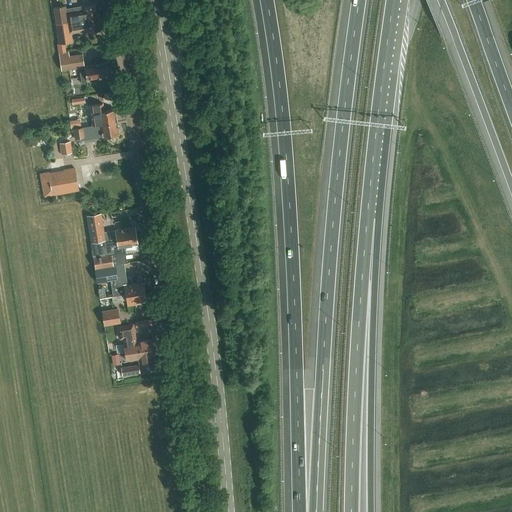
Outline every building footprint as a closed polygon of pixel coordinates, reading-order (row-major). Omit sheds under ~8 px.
[(83,10),(66,13),(68,21),(100,16),(99,11),(100,10),(99,6),(98,6),(98,4),(83,6),(83,10)] [(56,23),(68,21),(66,13),(65,5),(54,7),(56,23)] [(58,53),(68,51),(66,51),(65,43),(73,42),(71,31),(86,29),(87,31),(102,29),(100,16),(68,21),(56,23),(59,44),(57,44),(58,53)] [(103,45),(82,48),(84,65),(105,62),(103,45)] [(68,51),(58,53),(61,69),(79,66),(81,82),(86,81),(86,78),(108,75),(107,63),(84,66),(82,54),(69,56),(68,51)] [(101,111),(100,103),(87,105),(89,114),(99,113),(100,119),(94,120),(95,125),(116,121),(115,115),(117,114),(116,111),(115,111),(114,109),(101,111)] [(75,121),(71,122),(72,128),(74,128),(82,127),(81,120),(75,121)] [(98,124),(82,127),(74,128),(75,137),(84,136),(83,133),(102,130),(103,136),(118,133),(118,131),(119,130),(119,127),(117,127),(116,121),(98,124)] [(61,154),(72,152),(70,141),(59,143),(61,154)] [(44,196),(78,190),(74,168),(40,174),(44,196)] [(117,172),(116,182),(130,184),(131,174),(117,172)] [(91,243),(135,235),(134,227),(103,232),(100,212),(86,214),(90,243),(91,243)] [(115,264),(116,265),(125,263),(122,246),(136,244),(135,235),(91,243),(90,243),(94,267),(115,264)] [(116,267),(116,265),(115,264),(94,267),(94,270),(95,269),(99,297),(144,290),(143,282),(119,285),(116,267)] [(144,290),(99,297),(99,298),(112,296),(113,302),(127,300),(128,304),(140,302),(140,300),(145,299),(144,290)] [(104,325),(121,323),(119,309),(115,310),(102,311),(104,325)] [(125,351),(153,347),(152,339),(135,341),(133,323),(117,326),(119,339),(123,339),(125,351)] [(153,347),(125,351),(126,360),(137,358),(138,362),(153,360),(153,356),(155,356),(153,347)] [(117,355),(109,356),(111,364),(118,363),(117,355)] [(122,375),(139,373),(138,363),(120,366),(122,375)]
